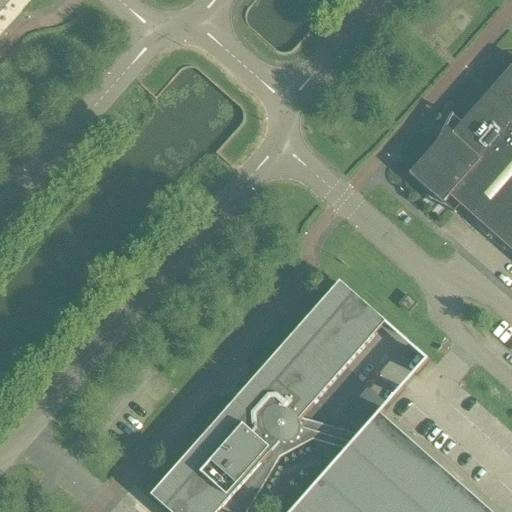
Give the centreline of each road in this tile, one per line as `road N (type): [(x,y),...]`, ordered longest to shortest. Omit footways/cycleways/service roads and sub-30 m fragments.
road 1 (residential): [(0,467),(280,148)]
road 2 (residential): [(0,213),(157,37)]
road 3 (unclassified): [(432,281),(280,148)]
road 4 (residential): [(288,107),(384,0)]
road 5 (unclassified): [(432,281),(445,317),(511,383)]
road 6 (unclassified): [(288,107),(197,25)]
